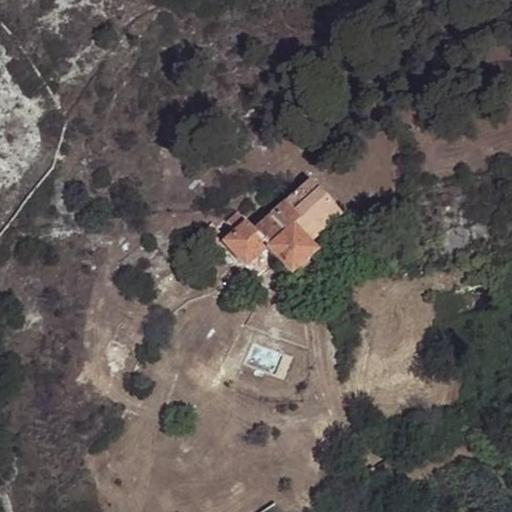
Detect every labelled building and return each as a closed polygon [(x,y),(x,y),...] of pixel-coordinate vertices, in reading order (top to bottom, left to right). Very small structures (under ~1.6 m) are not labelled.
[(299,142),(283,125),(278,129),(294,147),(299,142)] [(262,144),(277,161),(286,169),(303,155),(294,147),(278,129),(262,144)] [(262,144),(254,151),(270,167),(277,161),(262,144)] [(309,189),(276,219),(306,250),(338,221),(309,189)] [(306,250),(276,219),(255,238),(248,229),(226,249),(245,270),(266,252),(291,279),(314,259),(306,250)] [(210,227),(197,238),(207,250),(219,238),(210,227)] [(182,271),(156,292),(162,301),(188,279),(182,271)] [(112,343),(77,402),(95,413),(131,353),(112,343)]
